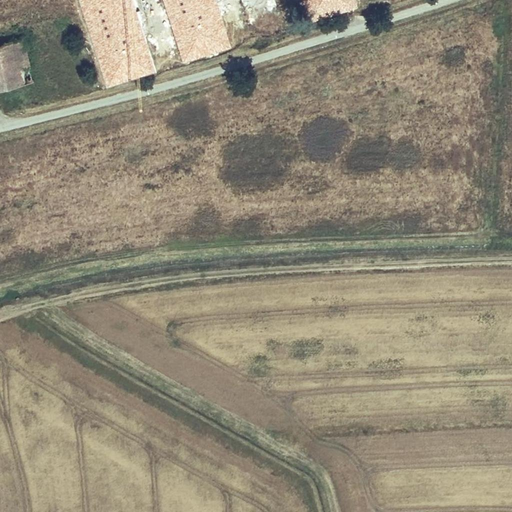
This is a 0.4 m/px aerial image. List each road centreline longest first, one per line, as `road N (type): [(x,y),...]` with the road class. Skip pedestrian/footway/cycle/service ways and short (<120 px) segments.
road 1 (track): [(0,316),(225,274),(511,261)]
road 2 (unclassified): [(440,0),(0,127)]
